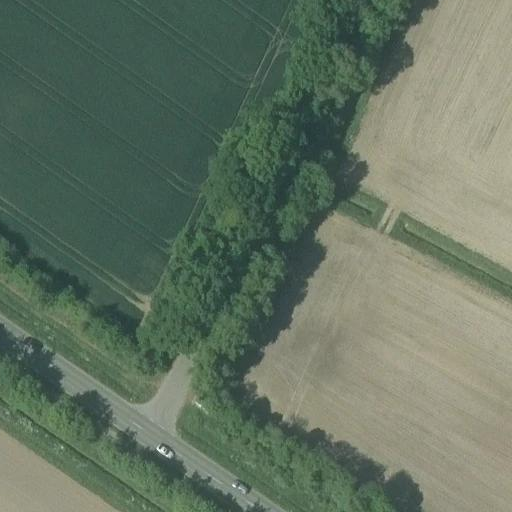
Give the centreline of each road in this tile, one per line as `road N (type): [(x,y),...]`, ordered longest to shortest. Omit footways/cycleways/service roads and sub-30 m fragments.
road 1 (unclassified): [(362,0),(146,434)]
road 2 (tertiary): [(146,434),(0,333)]
road 3 (tertiary): [(258,511),(146,434)]
